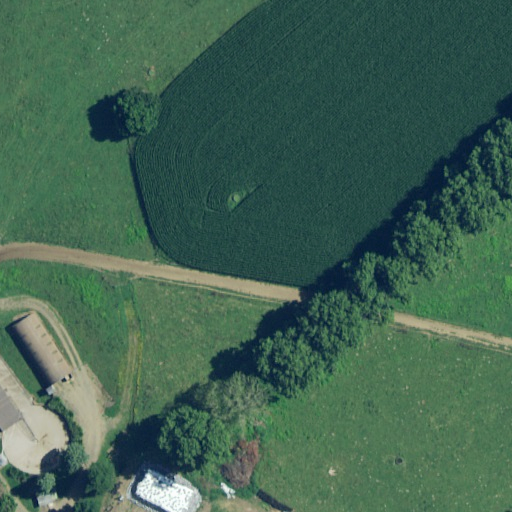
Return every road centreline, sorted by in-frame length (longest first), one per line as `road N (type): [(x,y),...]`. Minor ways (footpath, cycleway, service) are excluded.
road 1 (track): [(0,263),(15,258),(146,274),(511,355)]
road 2 (track): [(56,511),(93,468),(85,385),(43,307),(0,306)]
